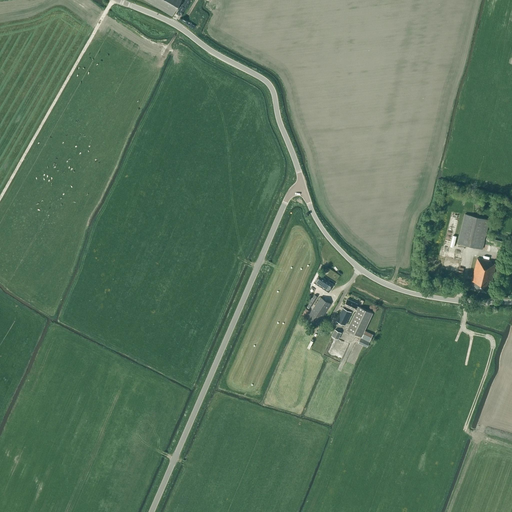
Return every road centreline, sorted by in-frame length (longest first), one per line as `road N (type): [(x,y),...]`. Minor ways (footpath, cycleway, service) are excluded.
road 1 (tertiary): [(151,511),(290,193),(303,186)]
road 2 (tertiary): [(303,186),(268,84),(170,22),(116,0)]
road 3 (tertiary): [(511,302),(424,296),(370,276),(322,229),(303,186)]
road 4 (track): [(113,0),(0,197)]
